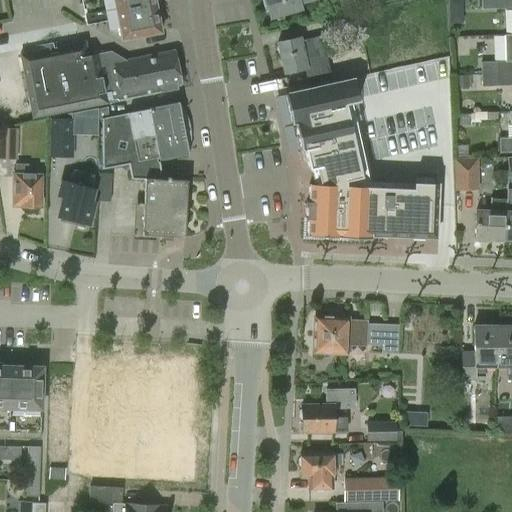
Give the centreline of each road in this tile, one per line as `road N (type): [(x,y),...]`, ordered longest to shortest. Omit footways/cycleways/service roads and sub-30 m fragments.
road 1 (tertiary): [(244,280),(201,0)]
road 2 (residential): [(244,280),(511,289)]
road 3 (residential): [(244,280),(88,277),(0,254)]
road 4 (tertiary): [(237,511),(244,280)]
